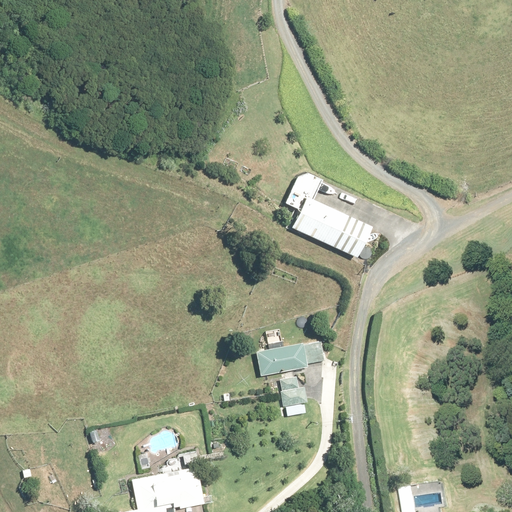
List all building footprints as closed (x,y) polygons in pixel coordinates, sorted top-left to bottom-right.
[(286,203),(300,210),(292,227),(358,257),(372,225),(315,199),(323,182),(300,172),(286,203)] [(324,361),(321,340),(287,345),(269,348),(257,350),(262,375),(307,368),(306,364),(324,361)] [(297,376),(279,380),(283,407),(286,406),(305,403),(309,402),(306,385),(299,386),(297,376)] [(133,481),(139,508),(148,506),(149,511),(174,511),(174,508),(182,506),(183,509),(208,503),(196,452),(170,458),(173,471),(133,481)] [(446,507),(442,483),(411,487),(415,511),(442,511),(442,508),(446,507)] [(411,486),(398,488),(402,511),(415,511),(411,487),(411,486)]
